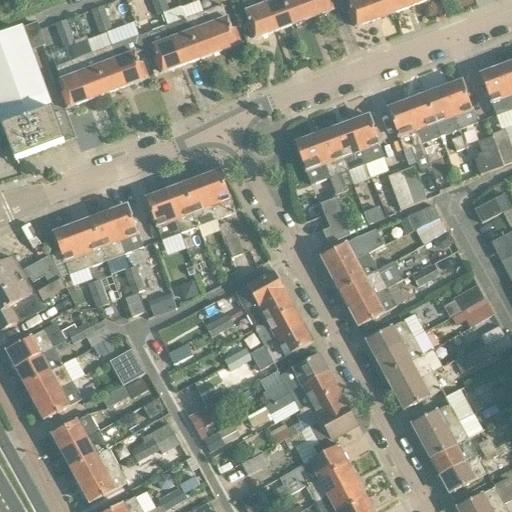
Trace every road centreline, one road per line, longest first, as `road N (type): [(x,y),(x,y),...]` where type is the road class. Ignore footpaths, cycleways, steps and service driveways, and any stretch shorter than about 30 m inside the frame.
road 1 (residential): [(227,129),(422,511)]
road 2 (unknown): [(293,259),(137,335),(234,511)]
road 3 (residential): [(227,129),(511,14)]
road 4 (unclassified): [(0,216),(227,129)]
road 5 (unknown): [(511,334),(447,215),(452,197),(511,171)]
